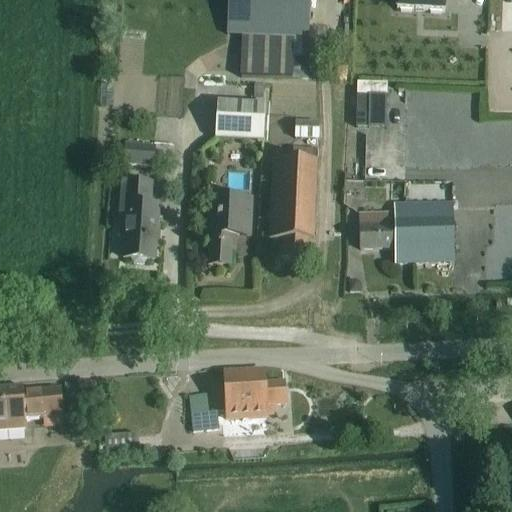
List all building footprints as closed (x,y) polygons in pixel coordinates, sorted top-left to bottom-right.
[(228,0),(227,35),(243,36),(241,77),(291,79),(292,60),(308,60),(310,0),(228,0)] [(445,13),(445,0),(396,0),(396,11),(445,13)] [(357,84),(357,96),(368,96),(369,96),(368,129),(386,129),(387,84),(357,84)] [(253,86),(253,100),(263,100),(263,86),(253,86)] [(102,88),(101,109),(113,109),(114,88),(102,88)] [(357,96),(356,129),(368,129),(369,96),(368,96),(357,96)] [(217,101),(215,139),(263,141),(265,103),(217,101)] [(318,140),(319,123),(295,122),(295,139),(318,140)] [(155,147),(124,144),(123,164),(154,167),(155,147)] [(292,159),(273,159),(271,241),(282,241),(282,262),(308,263),(309,241),(316,241),(317,149),(292,149),(292,159)] [(127,222),(125,258),(132,259),(134,264),(145,265),(148,260),(155,261),(157,240),(158,227),(159,206),(151,206),(152,184),(149,183),(149,179),(125,177),(121,222),(127,222)] [(252,235),(252,199),(210,198),(210,266),(232,266),(232,253),(240,253),(240,235),(252,235)] [(393,265),(453,264),(451,203),(393,205),(394,215),(359,216),(360,253),(393,252),(393,265)] [(349,281),(348,281),(349,294),(361,293),(361,286),(356,281),(349,281)] [(271,408),(284,407),(282,383),(260,384),(260,373),(228,375),(230,421),(268,419),(268,416),(271,416),(271,408)] [(0,388),(0,430),(25,429),(25,418),(62,416),(61,388),(22,390),(22,387),(0,388)] [(207,395),(189,397),(193,433),(220,430),(217,412),(209,413),(207,395)] [(84,419),(69,420),(70,443),(86,442),(84,419)] [(67,434),(65,424),(58,426),(60,435),(67,434)] [(137,435),(104,436),(105,454),(138,452),(137,435)]
